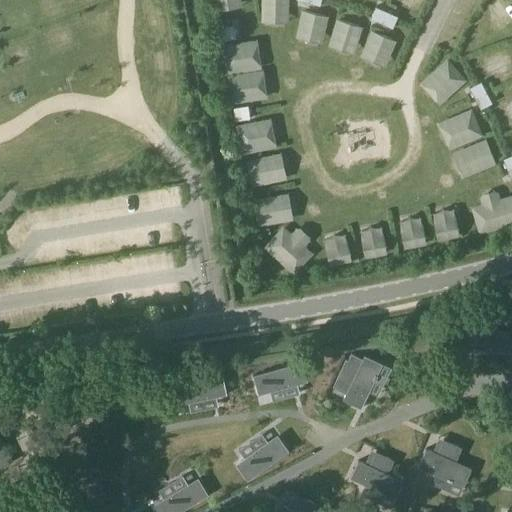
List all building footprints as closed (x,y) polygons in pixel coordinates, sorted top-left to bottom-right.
[(397,16),(375,6),(370,19),(392,28),(397,16)] [(218,28),(221,41),(236,38),(233,25),(218,28)] [(480,81),(469,88),(480,109),(492,103),(480,81)] [(232,107),(234,121),(249,118),(248,105),(232,107)] [(511,181),(511,180),(511,154),(502,159),(511,181)] [(182,185),(163,185),(163,196),(182,196),(182,185)] [(443,337),(466,336),(465,323),(443,324),(443,337)] [(511,351),(511,330),(482,328),(480,348),(511,351)] [(347,358),(336,381),(350,388),(344,398),(363,407),(384,363),(366,354),(364,357),(352,352),(349,359),(347,358)] [(309,380),(303,360),(254,374),(260,393),(309,380)] [(228,393),(223,373),(173,384),(178,403),(228,393)] [(61,383),(64,428),(83,426),(81,382),(61,383)] [(248,480),(290,450),(278,433),(237,463),(248,480)] [(0,464),(10,459),(11,461),(12,461),(0,438),(0,464)] [(461,447),(443,440),(437,453),(426,448),(418,467),(446,479),(446,480),(451,482),(452,480),(462,485),(467,474),(468,475),(471,468),(455,461),(461,447)] [(403,481),(387,474),(394,460),(375,452),(369,465),(358,460),(350,478),(378,491),(377,492),(382,494),(383,492),(394,497),(399,487),(400,487),(403,481)] [(77,455),(78,471),(122,470),(121,454),(77,455)] [(160,511),(179,511),(209,494),(199,476),(155,504),(160,511)] [(312,511),(313,511),(317,504),(299,496),(298,496),(292,509),(281,505),(277,511),(312,511)]
